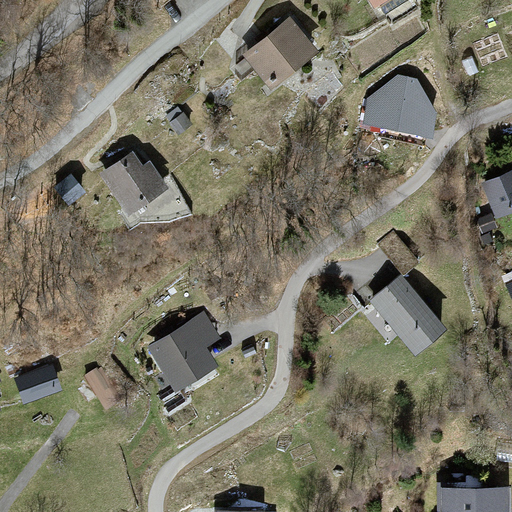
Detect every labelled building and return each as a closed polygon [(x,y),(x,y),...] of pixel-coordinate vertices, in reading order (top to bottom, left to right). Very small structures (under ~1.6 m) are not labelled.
[(290,20),(246,54),(270,85),(314,51),(290,20)] [(399,77),(369,99),(365,122),(431,135),(435,113),(417,80),(399,77)] [(178,108),(168,116),(179,132),(190,124),(178,108)] [(132,154),(102,173),(128,212),(166,188),(150,164),(142,169),(132,154)] [(511,167),(484,179),(497,211),(511,204),(511,167)] [(71,176),(57,187),(69,203),(84,191),(71,176)] [(404,272),(418,261),(394,232),(380,243),(404,272)] [(416,352),(444,328),(400,277),(372,301),(416,352)] [(203,315),(151,348),(177,389),(216,364),(204,346),(217,338),(203,315)] [(52,367),(17,380),(25,401),(60,388),(52,367)] [(102,368),(87,377),(106,408),(121,399),(102,368)] [(507,511),(507,488),(441,489),(440,511),(507,511)]
